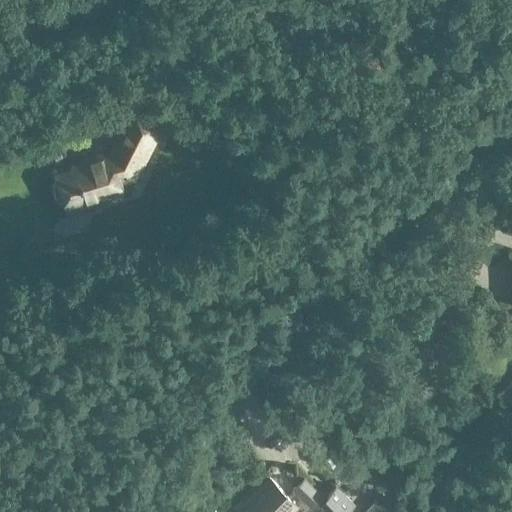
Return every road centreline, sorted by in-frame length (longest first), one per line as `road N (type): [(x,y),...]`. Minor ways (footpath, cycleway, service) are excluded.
road 1 (unclassified): [(511,145),(457,127),(202,0)]
road 2 (unclassified): [(0,36),(126,0)]
